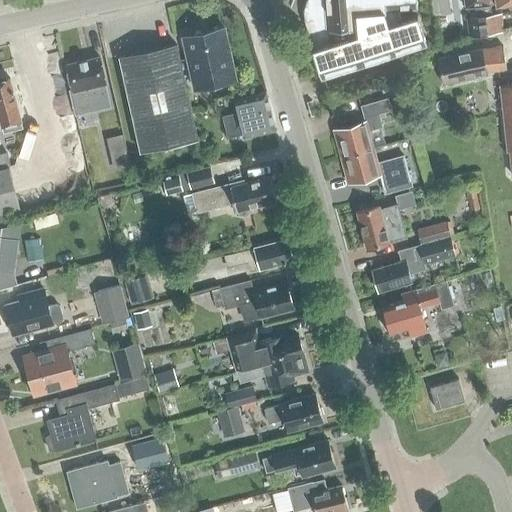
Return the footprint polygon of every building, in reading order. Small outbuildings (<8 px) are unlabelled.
[(303,11),(304,21),(313,49),(311,49),(320,79),(426,45),(417,16),(402,21),(399,11),(417,10),(416,0),(306,0),(306,1),(303,11)] [(449,0),(433,0),(435,10),(451,7),(449,0)] [(490,5),(489,0),(463,0),(465,8),(476,6),(477,18),(467,19),(469,37),(479,36),(495,34),(493,16),(492,16),(490,5)] [(511,0),(492,0),(493,8),(511,5),(511,0)] [(493,16),(495,34),(502,33),(500,15),(493,16)] [(444,40),(456,38),(455,28),(443,30),(444,40)] [(224,29),(182,38),(194,89),(235,80),(224,29)] [(176,45),(119,57),(140,151),(196,139),(176,45)] [(505,69),(501,46),(480,49),(437,59),(443,85),(485,74),(486,71),(505,69)] [(99,57),(66,65),(72,91),(68,92),(72,109),(95,104),(96,108),(107,105),(102,86),(105,85),(105,83),(99,57)] [(22,128),(20,120),(9,78),(0,80),(0,125),(1,125),(3,133),(22,128)] [(511,176),(511,175),(511,83),(499,85),(507,151),(509,151),(511,176)] [(274,130),(265,92),(254,95),(252,89),(233,94),(237,112),(222,116),(227,137),(242,133),(243,137),(274,130)] [(365,122),(333,131),(341,157),(372,148),(368,131),(382,127),(379,114),(391,111),(388,98),(360,106),(365,122)] [(114,173),(130,169),(122,135),(105,139),(114,173)] [(372,148),(341,157),(348,183),(379,174),(384,194),(411,186),(408,175),(403,158),(391,161),(377,165),(372,148)] [(9,151),(0,152),(0,163),(11,161),(9,151)] [(0,169),(0,213),(19,209),(8,167),(0,169)] [(187,172),(191,188),(214,182),(210,167),(187,172)] [(197,213),(233,203),(236,215),(245,216),(251,211),(250,207),(277,201),(271,176),(244,183),(243,180),(192,193),(197,213)] [(166,196),(182,191),(179,179),(162,183),(166,196)] [(468,206),(478,204),(474,187),(465,189),(468,206)] [(356,212),(366,249),(389,243),(406,238),(397,204),(380,209),(379,206),(356,212)] [(0,289),(17,285),(13,275),(20,223),(14,222),(13,226),(7,225),(6,228),(1,227),(1,229),(0,229),(0,289)] [(417,230),(420,244),(450,236),(446,223),(417,230)] [(418,245),(396,251),(399,262),(372,269),(378,292),(411,282),(408,274),(426,270),(424,264),(455,256),(450,237),(418,245)] [(288,240),(254,248),(225,256),(227,266),(247,261),(250,272),(293,261),(288,240)] [(98,306),(90,308),(95,325),(128,316),(113,264),(108,265),(105,266),(111,288),(94,292),(98,306)] [(144,277),(124,282),(131,305),(151,299),(144,277)] [(228,287),(211,291),(216,307),(223,305),(224,310),(240,306),(244,321),(260,317),(293,308),(286,282),(253,291),(250,281),(228,287)] [(420,308),(423,307),(439,302),(441,310),(453,306),(446,281),(434,284),(434,285),(401,294),(403,301),(382,307),(390,333),(409,327),(411,336),(426,331),(420,308)] [(48,307),(43,289),(24,294),(26,299),(4,305),(12,335),(52,325),(52,323),(60,321),(62,318),(59,307),(55,305),(48,307)] [(496,322),(504,320),(500,307),(492,309),(496,322)] [(137,330),(151,327),(147,310),(133,314),(137,330)] [(112,333),(128,329),(125,320),(109,324),(112,333)] [(33,387),(34,393),(73,382),(65,352),(94,344),(90,329),(43,341),(48,358),(26,364),(28,371),(25,372),(29,388),(33,387)] [(236,372),(247,369),(302,354),(303,354),(298,336),(282,341),(281,336),(256,343),(253,330),(226,337),(226,339),(217,341),(220,353),(230,350),(236,372)] [(139,342),(116,348),(125,380),(147,373),(139,342)] [(247,369),(236,372),(239,383),(266,375),(269,387),(293,380),(292,376),(307,371),(302,354),(247,369)] [(158,393),(170,389),(164,372),(153,376),(158,393)] [(133,393),(148,389),(145,377),(130,381),(133,393)] [(430,388),(436,409),(464,401),(458,379),(430,388)] [(55,450),(55,451),(95,440),(87,409),(119,400),(115,385),(59,400),(64,416),(47,421),(51,435),(48,436),(45,438),(49,451),(52,451),(55,450)] [(252,387),(225,394),(228,408),(237,406),(255,400),(252,387)] [(315,395),(279,405),(264,410),(268,424),(283,420),(287,431),(323,421),(315,395)] [(237,408),(220,413),(227,436),(243,431),(237,408)] [(137,469),(168,461),(161,438),(131,446),(137,469)] [(294,450),(271,456),(271,457),(262,459),(266,472),(289,466),(292,477),(298,475),(299,477),(335,467),(328,441),(294,450)] [(234,475),(238,474),(259,468),(254,451),(229,458),(234,475)] [(66,472),(76,508),(117,497),(116,496),(128,493),(119,462),(108,465),(107,461),(66,472)] [(324,479),(287,488),(292,511),(313,506),(314,511),(343,511),(348,511),(341,486),(327,490),(324,479)] [(147,511),(145,502),(108,511),(147,511)]
